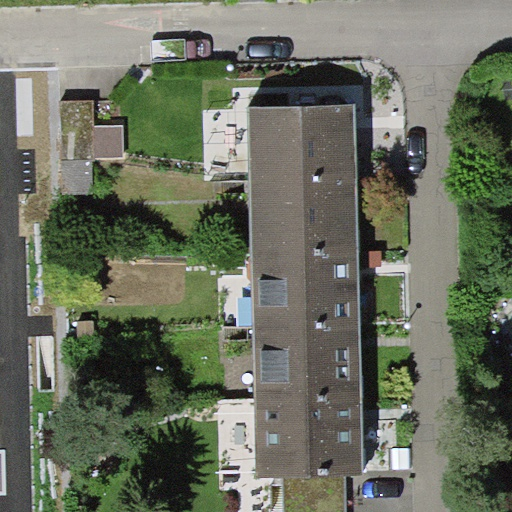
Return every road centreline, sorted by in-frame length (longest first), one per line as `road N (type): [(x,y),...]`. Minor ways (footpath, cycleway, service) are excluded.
road 1 (residential): [(442,511),(431,18)]
road 2 (residential): [(431,18),(0,34)]
